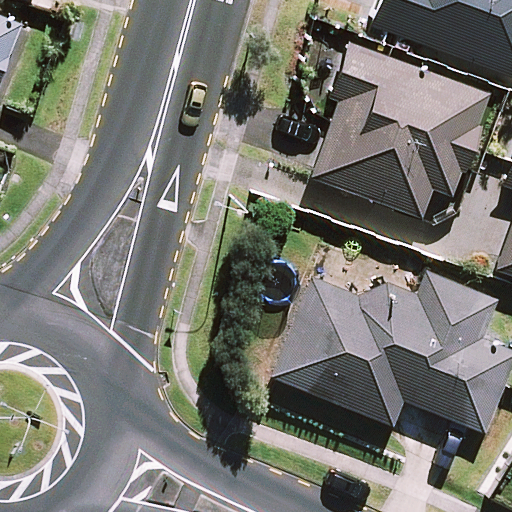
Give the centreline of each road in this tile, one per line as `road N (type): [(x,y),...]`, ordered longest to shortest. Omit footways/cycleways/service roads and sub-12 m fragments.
road 1 (secondary): [(63,339),(89,304),(133,210),(194,0)]
road 2 (secondary): [(63,339),(101,386),(110,423),(106,462)]
road 3 (tertiary): [(106,462),(221,511)]
